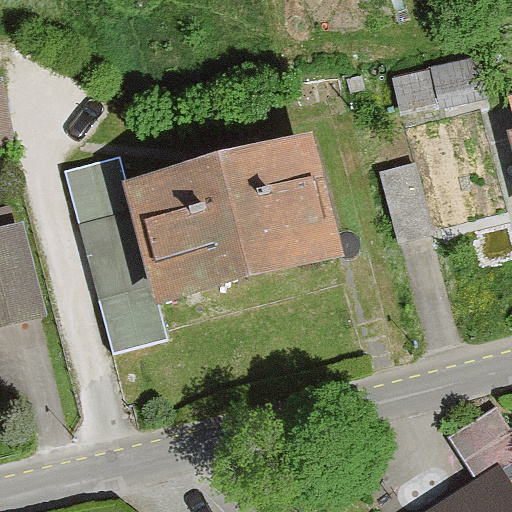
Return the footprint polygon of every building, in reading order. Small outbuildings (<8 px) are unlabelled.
[(477,65),(387,84),(395,121),(485,103),(477,65)] [(17,157),(3,86),(0,86),(0,160),(7,159),(17,157)] [(511,102),(503,104),(511,138),(511,102)] [(310,155),(128,204),(161,324),(342,275),(310,155)] [(115,361),(168,347),(161,324),(128,204),(117,164),(64,178),(115,361)] [(435,240),(417,168),(379,178),(397,249),(435,240)] [(0,239),(0,338),(5,338),(45,328),(24,234),(0,239)] [(451,440),(476,479),(499,465),(511,484),(511,483),(511,437),(495,412),(451,440)] [(476,479),(425,511),(511,511),(511,485),(511,484),(499,465),(476,479)]
